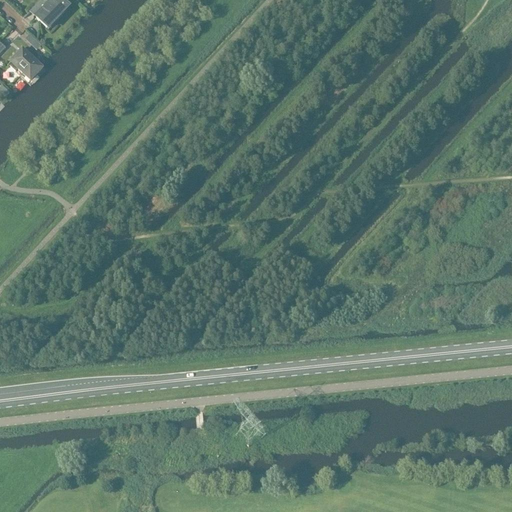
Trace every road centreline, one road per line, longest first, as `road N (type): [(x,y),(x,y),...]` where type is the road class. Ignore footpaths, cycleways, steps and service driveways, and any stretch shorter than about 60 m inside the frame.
road 1 (primary): [(0,401),(511,347)]
road 2 (unclassified): [(511,370),(0,424)]
